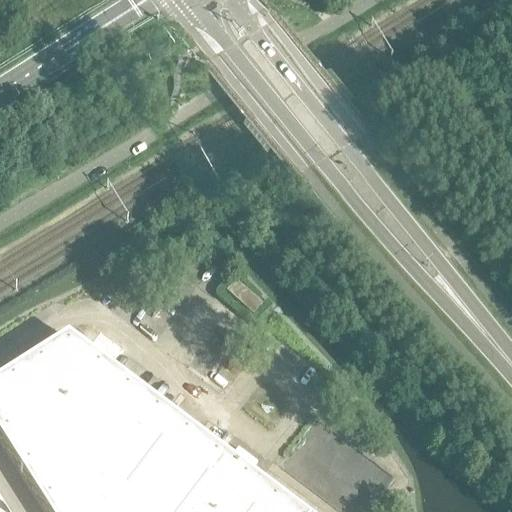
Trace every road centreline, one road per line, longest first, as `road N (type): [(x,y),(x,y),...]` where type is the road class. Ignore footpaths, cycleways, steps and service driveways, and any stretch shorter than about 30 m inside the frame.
road 1 (tertiary): [(201,0),(219,37),(312,151),(469,317)]
road 2 (tertiary): [(469,317),(337,135),(221,0)]
road 3 (motorway): [(0,98),(160,0)]
